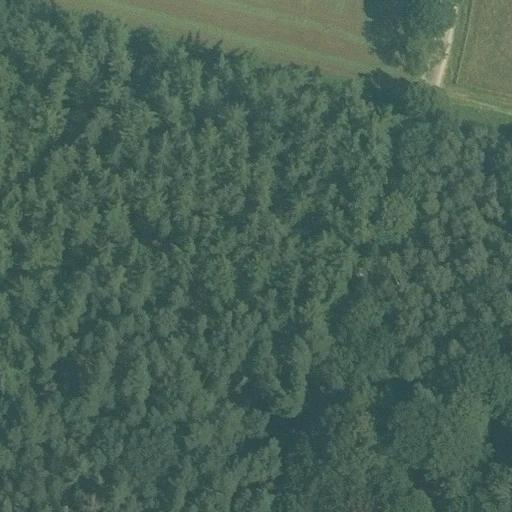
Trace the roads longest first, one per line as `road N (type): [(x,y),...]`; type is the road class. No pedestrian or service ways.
road 1 (unclassified): [(272,511),(444,0)]
road 2 (track): [(0,411),(280,487),(447,511)]
